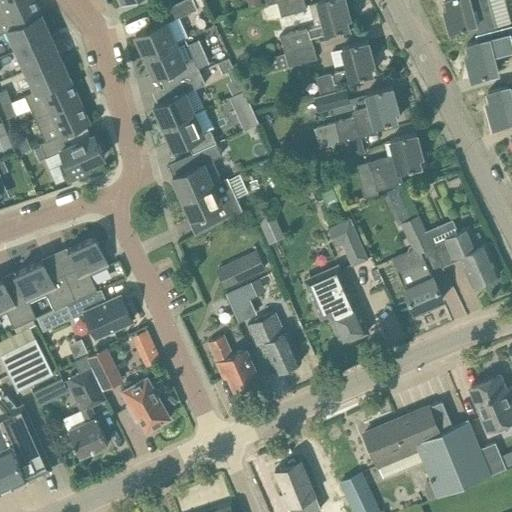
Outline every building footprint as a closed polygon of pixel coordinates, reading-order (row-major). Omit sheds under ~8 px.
[(40,12),(34,0),(6,0),(0,3),(0,33),(9,29),(7,26),(40,12)] [(160,23),(136,34),(145,55),(176,41),(167,20),(198,7),(194,0),(180,0),(154,12),(160,23)] [(306,9),(304,0),(280,0),(267,5),(263,6),(267,19),(306,9)] [(280,35),(285,52),(313,44),(311,38),(349,28),(346,19),(350,18),(345,0),(320,0),(318,1),(309,4),(315,24),(307,26),(307,27),(280,35)] [(477,32),(495,27),(487,0),(446,0),(448,5),(444,7),(451,31),(475,24),(477,32)] [(50,34),(41,13),(40,12),(7,26),(9,29),(17,48),(50,34)] [(469,53),(466,54),(472,78),(491,73),(496,72),(491,52),(511,47),(511,25),(477,33),(479,41),(467,44),(469,53)] [(60,56),(50,34),(17,48),(27,70),(60,56)] [(342,47),(342,49),(347,66),(330,71),(330,72),(316,76),(321,94),(336,90),(335,84),(373,74),(370,65),(374,65),(368,40),(342,47)] [(173,68),(178,80),(200,70),(195,59),(185,63),(179,49),(176,41),(145,55),(146,57),(144,58),(148,68),(150,66),(155,76),(173,68)] [(317,58),(313,44),(285,52),(270,57),(274,70),(317,58)] [(69,76),(60,56),(27,70),(35,89),(37,92),(70,78),(69,76)] [(228,57),(218,62),(223,73),(234,68),(228,57)] [(154,103),(163,125),(194,112),(185,92),(205,83),(200,70),(178,80),(168,84),(173,95),(154,103)] [(80,100),(70,78),(37,92),(35,89),(25,94),(36,119),(80,100)] [(490,100),(486,101),(493,126),(511,120),(511,79),(507,81),(508,86),(488,91),(490,100)] [(355,116),(315,127),(320,148),(340,142),(360,136),(378,131),(377,125),(397,120),(395,111),(398,110),(392,86),(373,91),(366,93),(370,108),(354,112),(355,116)] [(320,109),(351,100),(348,87),(336,90),(321,94),(317,95),(320,109)] [(7,88),(0,91),(0,99),(2,105),(12,101),(7,88)] [(230,97),(245,128),(259,122),(244,91),(230,97)] [(89,122),(80,100),(36,119),(45,140),(46,141),(65,133),(89,122)] [(12,101),(2,105),(8,117),(18,113),(12,101)] [(173,147),(188,141),(204,133),(194,112),(163,125),(164,127),(162,129),(166,139),(169,137),(173,147)] [(400,172),(421,166),(419,158),(423,157),(416,132),(391,139),(394,153),(355,164),(364,197),(378,193),(377,189),(403,182),(400,172)] [(89,163),(105,156),(95,133),(70,144),(65,133),(46,141),(45,140),(40,142),(41,145),(46,157),(61,150),(66,161),(61,163),(68,178),(91,168),(89,163)] [(8,135),(0,139),(0,142),(5,152),(13,148),(8,135)] [(27,135),(17,139),(23,152),(32,148),(27,135)] [(360,136),(340,142),(344,157),(364,151),(360,136)] [(192,166),(173,175),(182,196),(222,178),(213,158),(222,154),(216,142),(187,155),(192,166)] [(41,145),(35,148),(40,159),(46,157),(41,145)] [(6,161),(0,163),(0,170),(2,174),(10,171),(6,161)] [(243,211),(227,176),(222,178),(182,196),(183,198),(180,199),(185,209),(187,208),(192,218),(206,211),(212,225),(243,211)] [(412,245),(415,253),(433,244),(404,183),(384,192),(409,246),(412,245)] [(333,188),(322,193),(328,208),(340,203),(333,188)] [(350,218),(328,227),(336,245),(343,242),(353,264),(367,258),(350,218)] [(500,273),(487,241),(478,245),(469,226),(444,237),(452,257),(459,254),(472,285),(500,273)] [(90,274),(109,265),(96,236),(68,248),(76,268),(64,273),(76,299),(97,289),(90,274)] [(216,268),(225,287),(267,268),(258,249),(216,268)] [(76,299),(64,273),(52,279),(43,259),(16,272),(24,291),(29,301),(47,293),(53,306),(54,309),(66,303),(76,299)] [(414,311),(443,298),(432,274),(431,274),(425,260),(397,272),(414,311)] [(341,268),(306,283),(321,317),(329,314),(333,325),(342,343),(346,341),(352,341),(356,337),(369,331),(361,313),(356,302),(355,302),(341,268)] [(37,317),(29,301),(24,291),(12,297),(3,277),(0,278),(0,313),(7,311),(14,327),(37,317)] [(242,284),(228,292),(226,293),(241,323),(255,316),(247,298),(254,295),(247,282),(242,284)] [(133,319),(121,293),(107,299),(101,288),(97,289),(76,299),(66,303),(72,317),(84,311),(95,336),(133,319)] [(52,310),(38,316),(44,330),(58,323),(52,310)] [(249,323),(250,325),(258,343),(263,341),(277,372),(301,361),(285,325),(280,327),(274,312),(249,323)] [(0,341),(1,342),(0,342),(0,353),(0,354),(0,355),(18,390),(53,372),(40,345),(36,337),(35,337),(30,326),(0,340),(0,341)] [(138,330),(125,337),(138,366),(151,359),(138,330)] [(208,341),(216,359),(225,377),(228,376),(235,391),(260,380),(245,348),(233,354),(224,334),(208,341)] [(88,355),(104,387),(122,378),(106,346),(88,355)] [(70,377),(84,406),(81,407),(87,420),(68,429),(80,456),(108,443),(96,416),(90,405),(105,397),(85,356),(75,361),(80,372),(70,377)] [(147,430),(170,417),(146,374),(119,389),(136,419),(139,417),(147,430)] [(500,374),(470,387),(488,428),(510,419),(511,423),(511,390),(508,393),(500,374)] [(42,404),(72,390),(65,375),(35,389),(42,404)] [(0,490),(52,467),(23,403),(17,406),(7,393),(0,396),(0,490)] [(403,416),(417,450),(418,449),(430,479),(425,481),(428,489),(425,490),(429,499),(505,467),(495,441),(480,447),(468,419),(452,425),(442,400),(403,416)] [(378,466),(417,450),(403,416),(364,432),(378,466)] [(300,459),(275,469),(285,491),(280,493),(285,506),(289,504),(291,511),(311,511),(321,508),(315,493),(300,459)] [(378,511),(380,511),(361,473),(341,482),(355,511),(378,511)] [(204,511),(232,511),(229,503),(204,511)]
